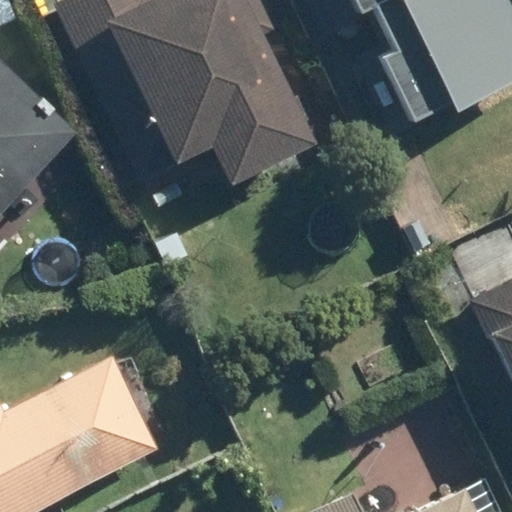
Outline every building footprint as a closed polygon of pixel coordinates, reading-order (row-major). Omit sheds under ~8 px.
[(268,20),(258,0),(49,0),(133,175),(167,159),(203,142),(221,179),(305,140),(253,28),(268,20)] [(511,68),(511,25),(500,0),(311,0),(325,30),(366,12),(379,39),(352,52),(389,132),(453,102),(450,96),(511,68)] [(0,204),(76,124),(0,53),(0,204)] [(511,275),(467,298),(486,338),(490,337),(511,382),(511,275)] [(0,511),(20,511),(153,448),(106,353),(0,405),(0,511)] [(299,511),(480,511),(465,480),(399,511),(365,511),(352,487),(299,511)]
